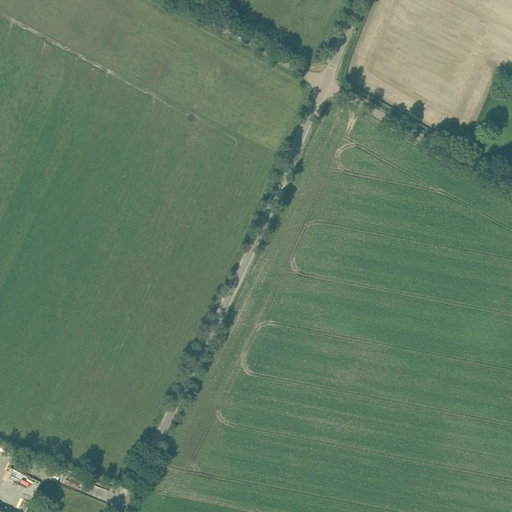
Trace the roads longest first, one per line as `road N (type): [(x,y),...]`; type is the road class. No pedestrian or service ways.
road 1 (unclassified): [(121,511),(320,88)]
road 2 (unclassified): [(511,187),(320,88)]
road 3 (unclassified): [(320,88),(165,0)]
